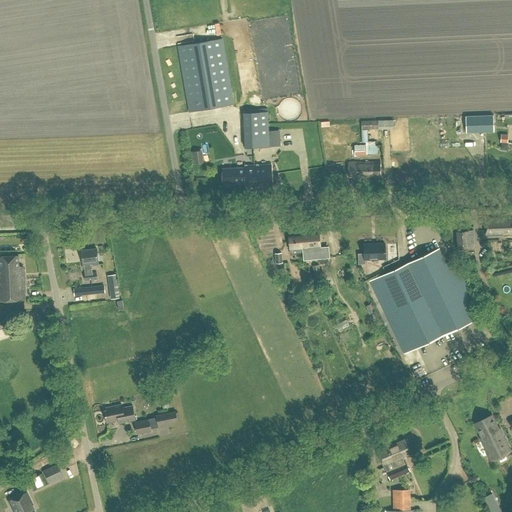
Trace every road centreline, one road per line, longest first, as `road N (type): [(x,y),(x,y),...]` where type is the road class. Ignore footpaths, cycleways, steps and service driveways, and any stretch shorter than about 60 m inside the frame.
road 1 (unclassified): [(175,511),(511,350)]
road 2 (tertiary): [(182,212),(511,196)]
road 3 (unclassified): [(99,511),(43,228)]
road 4 (unclassified): [(182,212),(145,0)]
road 5 (tertiary): [(40,217),(182,212)]
